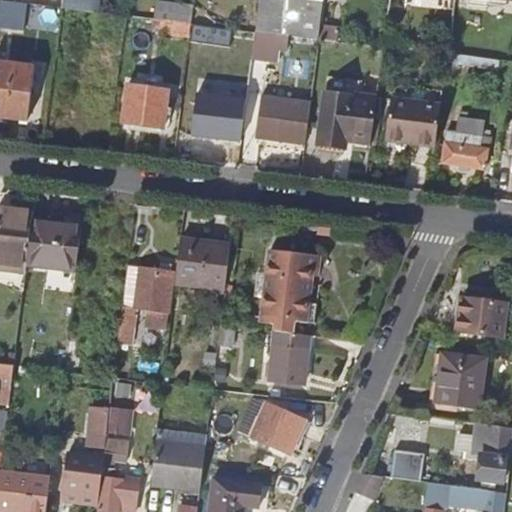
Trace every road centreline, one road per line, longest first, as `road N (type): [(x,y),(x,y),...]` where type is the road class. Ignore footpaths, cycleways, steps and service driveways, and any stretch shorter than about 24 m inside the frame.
road 1 (residential): [(439,220),(0,164)]
road 2 (residential): [(311,511),(439,220)]
